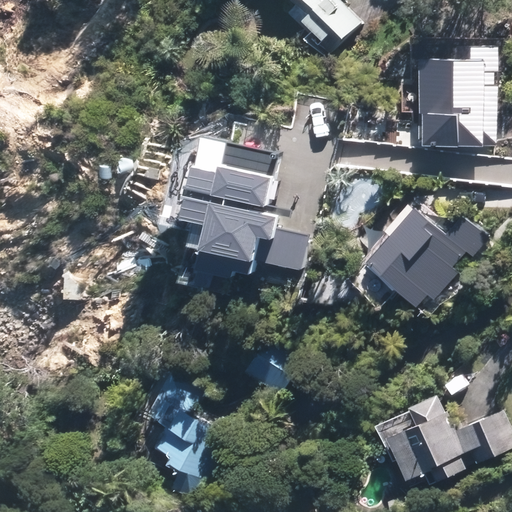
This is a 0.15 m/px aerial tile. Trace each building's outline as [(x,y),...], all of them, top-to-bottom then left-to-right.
[(279,0),(278,1),(332,52),(382,0),(279,0)] [(500,46),(420,46),(420,60),(414,60),(414,86),(404,86),(404,114),(420,114),(419,148),(500,148),(500,46)] [(242,263),(301,276),(312,228),(284,221),(287,208),(237,197),(239,191),(276,199),(288,146),(208,128),(190,209),(214,214),(203,263),(240,272),(242,263)] [(415,209),(366,265),(416,308),(426,295),(433,301),(471,257),(415,209)] [(273,332),(247,362),(281,391),(307,361),(273,332)] [(212,493),(245,432),(200,408),(210,390),(172,369),(150,408),(167,417),(155,439),(170,447),(165,455),(180,463),(175,473),(212,493)] [(469,459),(436,391),(377,418),(404,473),(421,464),(428,479),(469,459)] [(511,441),(494,405),(457,423),(476,462),(511,445),(511,441)]
